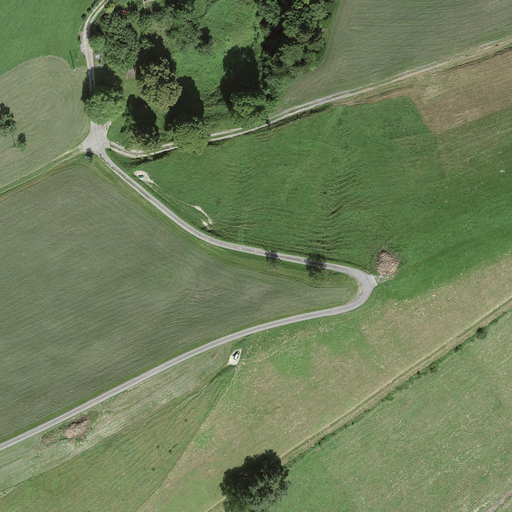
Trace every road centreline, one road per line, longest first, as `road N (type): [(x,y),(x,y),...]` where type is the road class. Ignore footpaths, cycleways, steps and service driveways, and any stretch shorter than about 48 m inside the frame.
road 1 (track): [(365,283),(351,270),(210,240),(104,159),(86,28),(105,0)]
road 2 (track): [(96,138),(140,153),(232,133),(511,35)]
road 3 (track): [(0,445),(193,352),(345,308),(362,297),(365,283)]
road 4 (track): [(365,283),(511,231)]
